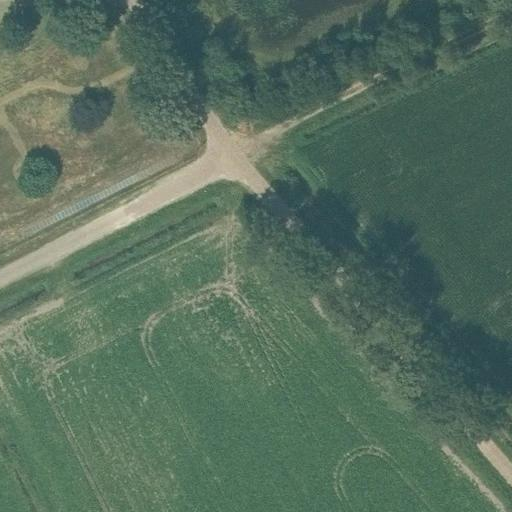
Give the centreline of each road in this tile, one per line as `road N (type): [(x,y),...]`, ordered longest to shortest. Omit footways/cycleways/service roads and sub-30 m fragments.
road 1 (unclassified): [(0,277),(230,152),(131,0)]
road 2 (track): [(511,468),(230,152)]
road 3 (track): [(230,152),(511,11)]
